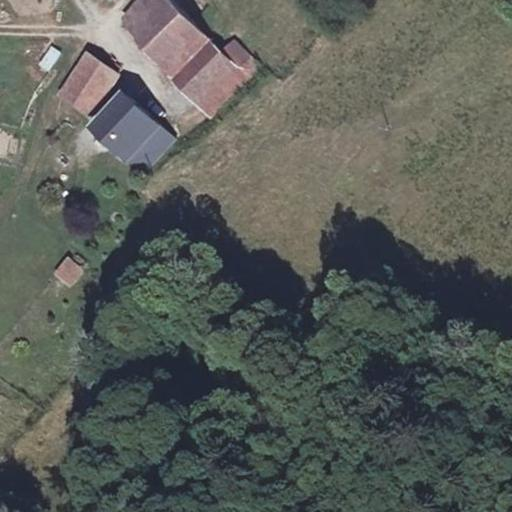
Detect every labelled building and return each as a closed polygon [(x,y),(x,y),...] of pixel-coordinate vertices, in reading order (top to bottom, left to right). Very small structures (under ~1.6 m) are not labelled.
[(146,0),(130,24),(141,33),(145,29),(171,0),(146,0)] [(246,67),(173,0),(171,0),(145,29),(181,66),(174,73),(209,107),(246,67)] [(56,44),(34,79),(45,86),(67,51),(56,44)] [(119,74),(93,57),(68,98),(93,114),(119,74)] [(246,67),(209,107),(221,117),(258,78),(246,67)] [(167,121),(132,94),(101,135),(136,162),(167,121)] [(167,121),(136,162),(149,172),(180,131),(167,121)] [(52,274),(68,284),(81,264),(65,254),(52,274)]
